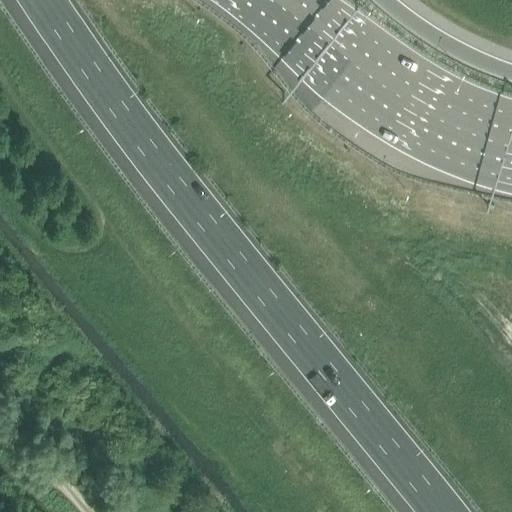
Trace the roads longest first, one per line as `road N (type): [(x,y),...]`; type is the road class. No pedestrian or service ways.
road 1 (motorway): [(42,0),(158,165),(445,511)]
road 2 (motorway): [(272,0),(431,115),(511,146)]
road 3 (motorway): [(511,73),(443,42),(383,0)]
